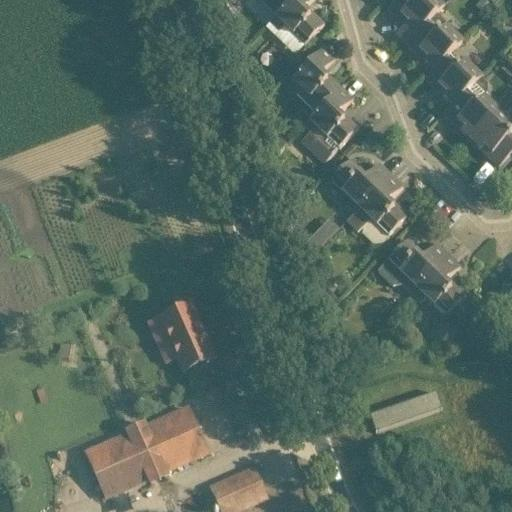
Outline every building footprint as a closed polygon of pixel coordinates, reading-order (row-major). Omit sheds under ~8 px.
[(257,0),(276,18),(287,7),(289,8),(296,0),(257,0)] [(296,0),(289,8),(287,7),(276,18),(270,25),(280,34),(285,28),(306,48),(324,28),(307,12),(318,0),(296,0)] [(427,26),(437,16),(446,7),(437,0),(398,0),(387,12),(405,29),(396,38),(406,47),(414,39),(415,39),(427,26)] [(483,1),(477,7),(486,15),(492,9),(483,1)] [(234,21),(226,7),(212,15),(220,29),(234,21)] [(406,47),(433,74),(434,74),(446,62),(465,43),(447,26),(437,16),(427,26),(415,39),(414,39),(406,47)] [(324,51),(310,66),(287,89),(315,116),(321,111),(341,91),(324,75),(336,63),(324,51)] [(456,71),(446,62),(434,74),(433,74),(425,82),(452,109),(453,110),(464,97),(465,98),(481,81),(484,78),(466,61),(456,71)] [(444,117),(472,144),(502,114),(485,98),(487,96),(487,86),(481,81),(465,98),(464,97),(453,110),(452,109),(444,117)] [(257,89),(252,95),(249,98),(257,106),(265,97),(257,89)] [(321,111),(315,116),(303,129),(311,136),(303,144),(326,167),(339,153),(358,132),(341,116),(353,103),(341,91),(321,111)] [(511,123),(502,114),(472,144),(499,171),(511,157),(511,143),(509,140),(511,137),(511,123)] [(345,208),(354,217),(391,179),(380,168),(368,180),(350,164),(330,184),(350,203),(345,208)] [(371,222),(389,239),(408,220),(391,203),(403,191),(391,179),(354,217),(346,224),(358,235),(371,222)] [(288,211),(292,207),(295,205),(287,195),(282,200),(280,202),(288,211)] [(325,247),(314,237),(308,244),(318,254),(325,247)] [(411,296),(448,259),(437,248),(425,260),(408,243),(377,275),(393,290),(403,288),(411,296)] [(448,259),(411,296),(421,306),(426,301),(446,320),(466,300),(448,283),(460,271),(448,259)] [(312,262),(305,269),(311,275),(315,271),(318,268),(312,262)] [(327,293),(324,296),(321,299),(327,305),(331,308),(337,302),(327,293)] [(149,328),(150,329),(162,323),(185,374),(213,362),(190,309),(162,322),(149,328)] [(458,333),(466,341),(476,331),(468,323),(458,333)] [(355,351),(358,340),(348,338),(345,348),(355,351)] [(376,436),(443,413),(436,395),(370,418),(376,436)] [(107,502),(148,483),(150,488),(169,479),(167,475),(207,457),(188,412),(148,430),(146,424),(125,433),(128,439),(87,457),(107,502)] [(255,471),(211,490),(219,511),(248,511),(268,503),(255,471)]
